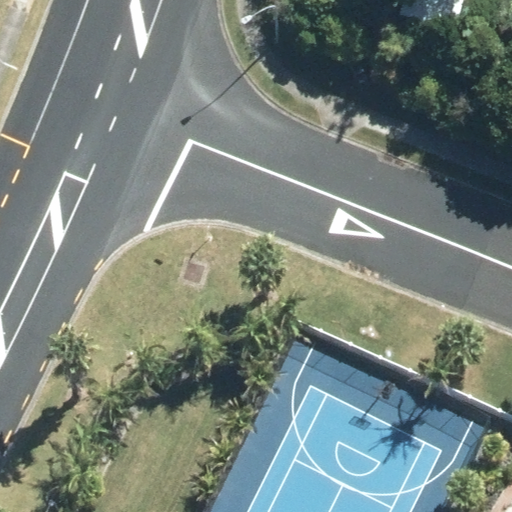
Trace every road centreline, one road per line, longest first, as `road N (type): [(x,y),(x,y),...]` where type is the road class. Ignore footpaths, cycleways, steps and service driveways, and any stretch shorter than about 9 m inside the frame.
road 1 (residential): [(511,269),(114,107)]
road 2 (tertiary): [(114,107),(0,338)]
